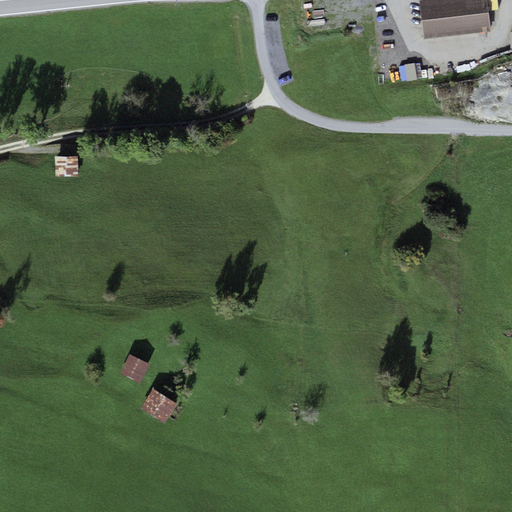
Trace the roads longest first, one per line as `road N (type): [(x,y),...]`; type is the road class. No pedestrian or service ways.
road 1 (residential): [(257,0),(272,80),(299,112),(342,126),(511,130)]
road 2 (track): [(278,95),(208,122),(0,149)]
